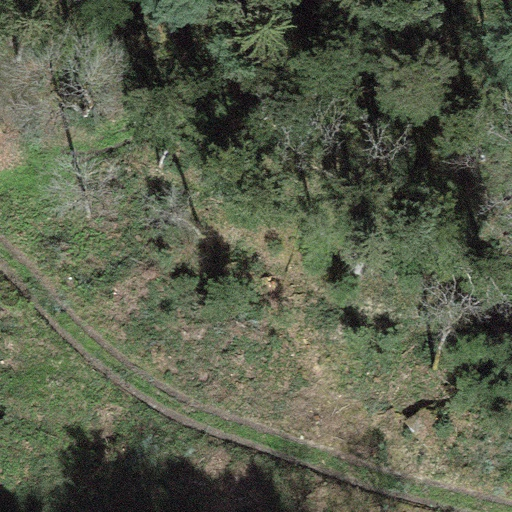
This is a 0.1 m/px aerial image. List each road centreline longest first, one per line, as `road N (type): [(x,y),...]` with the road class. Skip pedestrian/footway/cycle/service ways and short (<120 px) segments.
road 1 (track): [(0,242),(266,438),(504,511)]
road 2 (track): [(0,182),(242,97),(366,31),(397,0)]
